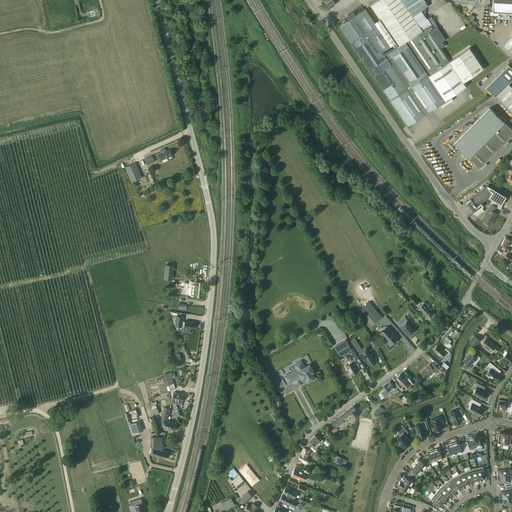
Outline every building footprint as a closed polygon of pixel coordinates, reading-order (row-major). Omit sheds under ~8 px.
[(469,48),(449,61),(440,49),(445,46),(442,42),(445,39),(437,27),(434,29),(427,18),(426,19),(421,11),(428,6),(424,0),(378,0),(370,6),(387,30),(382,34),(365,9),(356,15),(353,12),(345,18),(347,21),(340,26),(351,43),(374,76),(408,126),(445,100),(466,86),(463,82),(483,68),(469,48)] [(511,0),(492,0),(492,2),(491,12),(511,13),(511,0)] [(327,9),(336,4),(334,1),(325,6),(327,9)] [(511,113),(511,87),(508,83),(511,79),(511,68),(508,64),(486,87),(495,96),(511,113)] [(479,169),(511,135),(511,130),(490,108),(454,144),(479,169)] [(161,151),(156,154),(159,161),(172,155),(172,154),(173,154),(171,150),(170,151),(170,149),(165,151),(164,149),(161,150),(161,151)] [(152,156),(144,159),(147,165),(154,162),(152,156)] [(125,167),(131,182),(142,177),(135,163),(125,167)] [(488,179),(491,182),(496,176),(493,173),(488,179)] [(475,190),(488,180),(487,179),(474,189),(475,190)] [(465,202),(473,213),(483,206),(481,203),(488,198),(493,201),(491,204),(497,208),(500,210),(503,204),(502,203),(506,197),(487,185),(470,198),(465,202)] [(491,204),(482,219),(485,221),(485,223),(488,224),(489,224),(491,225),(497,214),(494,212),(497,208),(491,204)] [(511,241),(505,238),(501,245),(504,246),(502,250),(506,252),(507,251),(509,252),(511,247),(509,245),(511,241)] [(166,264),(164,278),(172,279),(174,265),(166,264)] [(197,295),(198,288),(191,287),(192,284),(184,283),(183,292),(190,293),(189,295),(197,295)] [(369,302),(360,309),(367,317),(365,318),(371,326),(382,317),(369,302)] [(418,308),(428,318),(433,314),(430,311),(432,309),(425,302),(418,308)] [(380,309),(385,314),(388,311),(384,306),(380,309)] [(176,316),(175,326),(182,327),(182,326),(184,326),(184,327),(183,332),(190,333),(191,328),(193,328),(194,322),(185,321),(185,322),(182,322),(183,317),(176,316)] [(460,317),(453,324),(456,327),(463,319),(460,317)] [(400,326),(408,336),(415,330),(407,320),(400,326)] [(387,326),(379,334),(390,346),(398,339),(387,326)] [(451,345),(448,343),(452,338),(453,339),(458,332),(454,329),(454,330),(451,327),(442,338),(445,341),(444,341),(445,343),(444,345),(445,346),(449,348),(451,345)] [(475,347),(480,340),(474,335),(468,342),(475,347)] [(359,354),(364,361),(366,359),(366,358),(368,357),(362,348),(361,349),(354,338),(350,341),(359,354)] [(499,348),(486,338),(481,344),(491,352),(493,349),(496,352),(499,348)] [(340,356),(344,354),(351,350),(345,340),(335,347),(340,356)] [(366,359),(370,366),(376,361),(372,355),(374,354),(369,347),(367,348),(366,345),(362,348),(368,357),(366,358),(366,359)] [(442,350),(437,345),(433,350),(442,357),(446,353),(448,355),(450,353),(445,348),(443,351),(442,350)] [(350,363),(346,366),(351,375),(358,371),(353,362),(356,360),(352,352),(345,355),(350,363)] [(464,362),(464,363),(467,365),(468,365),(469,366),(472,362),(475,364),(480,358),(477,355),(476,357),(470,352),(463,361),(464,362)] [(501,360),(499,363),(503,367),(507,363),(508,364),(511,358),(511,355),(507,352),(501,360)] [(312,379),(314,378),(311,372),(313,371),(309,365),(304,368),(301,362),(296,365),(299,370),(285,377),(288,383),(301,376),(302,379),(305,378),(307,381),(309,380),(309,381),(309,380),(312,379)] [(486,375),(489,378),(490,377),(495,380),(497,377),(496,376),(501,371),(490,362),(487,366),(490,368),(486,373),(487,374),(486,375)] [(435,373),(438,369),(433,363),(430,366),(429,365),(421,372),(426,379),(434,372),(435,373)] [(164,374),(167,385),(174,383),(171,372),(164,374)] [(400,375),(396,378),(400,383),(402,387),(404,386),(407,389),(413,384),(409,379),(406,380),(405,379),(404,380),(400,375)] [(394,386),(390,381),(386,383),(382,386),(385,389),(380,392),(384,397),(389,394),(389,393),(395,389),(393,387),(394,386)] [(485,399),(486,396),(487,392),(484,390),(483,389),(482,389),(484,387),(485,387),(476,382),(473,388),(475,389),(473,394),(483,400),(484,399),(485,399)] [(173,392),(172,399),(173,399),(173,402),(175,403),(181,404),(181,403),(182,401),(183,395),(173,392)] [(479,416),(483,409),(479,407),(481,404),(471,399),(468,404),(470,405),(468,410),(479,416)] [(507,412),(509,401),(498,400),(496,411),(502,412),(502,411),(507,412)] [(160,414),(156,401),(150,403),(154,415),(160,414)] [(353,406),(339,416),(332,422),(336,428),(344,422),(342,420),(351,413),(354,417),(357,415),(354,411),(355,410),(353,406)] [(377,417),(384,409),(380,406),(373,414),(377,417)] [(177,423),(168,421),(171,409),(164,407),(161,422),(164,422),(163,427),(175,430),(177,423)] [(463,414),(460,409),(450,412),(454,425),(462,422),(459,415),(463,414)] [(434,431),(442,429),(442,428),(440,425),(443,424),(442,420),(439,421),(438,417),(430,420),(431,420),(432,423),(431,424),(431,423),(432,428),(433,428),(434,431)] [(421,424),(414,426),(418,437),(419,437),(423,436),(422,435),(425,434),(423,429),(427,428),(425,420),(420,422),(421,424)] [(139,421),(130,424),(133,434),(143,431),(139,421)] [(403,447),(404,447),(404,448),(407,446),(406,445),(410,442),(405,435),(408,432),(402,425),(397,429),(396,429),(401,434),(396,438),(403,447)] [(32,431),(22,433),(23,438),(24,438),(25,441),(31,440),(30,436),(33,435),(32,431)] [(503,443),(505,433),(499,432),(499,434),(497,434),(497,438),(498,438),(497,442),(503,443)] [(511,448),(511,446),(511,439),(510,438),(511,434),(505,433),(503,443),(503,444),(509,445),(509,446),(511,448)] [(318,437),(318,438),(315,435),(309,440),(315,446),(316,447),(323,441),(318,437)] [(472,436),(476,449),(482,447),(481,445),(484,444),(483,437),(479,438),(478,435),(476,436),(476,435),(472,436)] [(476,449),(472,436),(472,437),(468,438),(469,439),(466,439),(467,442),(463,443),(466,450),(470,449),(470,451),(476,449)] [(152,448),(150,454),(152,455),(165,459),(167,452),(161,450),(162,448),(162,437),(151,437),(151,443),(151,448),(152,448)] [(22,439),(14,442),(16,449),(21,447),(20,445),(23,444),(22,439)] [(453,443),(456,453),(462,452),(462,454),(467,452),(466,450),(463,443),(460,445),(459,442),(456,443),(456,442),(453,443)] [(456,453),(453,443),(449,444),(449,445),(447,446),(448,449),(444,450),(446,456),(450,455),(456,453)] [(311,448),(321,458),(324,455),(313,445),(311,448)] [(307,457),(309,451),(304,449),(299,458),(299,459),(303,461),(302,463),(307,465),(309,459),(307,457)] [(446,456),(444,450),(440,451),(439,449),(437,449),(433,450),(437,460),(442,458),(446,456)] [(437,460),(433,450),(429,451),(430,452),(428,453),(428,455),(424,457),(428,463),(431,462),(437,460)] [(334,461),(345,467),(347,460),(336,455),(334,461)] [(428,463),(424,457),(421,460),(419,458),(417,460),(417,459),(414,462),(423,471),(428,466),(426,465),(428,463)] [(509,460),(502,460),(502,461),(503,469),(499,470),(500,476),(510,475),(509,469),(510,469),(509,460)] [(423,471),(414,462),(412,465),(412,466),(411,467),(413,469),(409,473),(415,477),(418,474),(419,475),(423,471)] [(291,476),(298,479),(299,478),(304,480),(305,477),(306,477),(309,471),(303,469),(302,471),(295,468),(291,476)] [(479,478),(476,468),(470,469),(473,480),(474,480),(479,478)] [(473,480),(470,469),(464,472),(469,482),(473,480)] [(306,477),(316,481),(318,475),(309,471),(306,477)] [(459,474),(464,484),(469,482),(464,472),(459,474)] [(415,477),(409,473),(407,477),(404,476),(403,478),(402,478),(401,481),(400,481),(410,486),(413,481),(415,477)] [(239,488),(246,482),(239,474),(232,480),(239,488)] [(464,484),(459,474),(453,477),(459,487),(463,484),(464,484)] [(511,474),(510,475),(500,476),(500,482),(504,481),(505,486),(511,485),(511,474)] [(459,487),(453,477),(448,481),(454,489),(455,489),(459,487)] [(412,487),(410,486),(400,481),(398,485),(399,485),(398,487),(401,488),(398,492),(405,494),(406,491),(408,493),(412,487)] [(454,489),(448,481),(443,485),(450,493),(454,490),(454,489)] [(450,493),(443,485),(438,489),(446,497),(450,493)] [(511,485),(505,486),(506,491),(502,492),(503,498),(511,496),(511,485)] [(293,491),(286,487),(283,493),(290,497),(293,498),(296,492),(293,491)] [(446,497),(438,489),(434,494),(443,501),(446,497)] [(245,504),(253,496),(247,491),(240,499),(245,504)] [(297,502),(289,498),(282,494),(280,500),(279,500),(286,504),(294,508),(297,502)] [(443,501),(434,494),(430,499),(439,505),(443,501)] [(511,496),(503,498),(504,504),(508,503),(509,508),(511,507),(511,496)] [(145,511),(141,498),(132,501),(134,506),(130,507),(131,511),(145,511)] [(235,505),(231,498),(226,501),(230,508),(235,505)] [(259,511),(257,510),(257,509),(258,507),(253,503),(251,506),(248,504),(244,509),(247,511),(259,511)]
